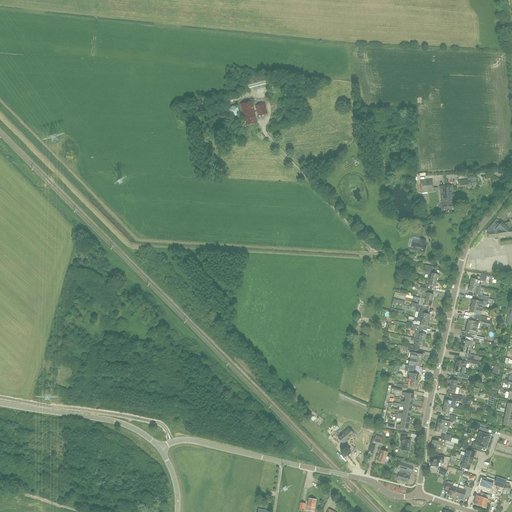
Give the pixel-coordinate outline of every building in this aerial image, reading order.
[(263,74),(246,79),(248,89),(266,84),(263,74)] [(252,101),(240,104),(246,126),(257,123),(256,117),(267,114),(265,104),(256,106),(257,112),(255,112),(252,101)] [(432,180),(420,181),(421,193),(433,192),(432,180)] [(447,204),(445,186),(439,187),(441,202),(442,202),(442,205),(441,205),(442,211),(449,211),(448,204),(447,204)] [(451,186),(445,186),(447,204),(448,204),(449,211),(455,210),(454,204),(453,204),(452,204),(452,201),(453,201),(451,186)] [(511,226),(511,223),(504,224),(503,225),(501,223),(499,221),(496,219),(486,231),(486,233),(487,233),(487,238),(493,237),(494,238),(495,240),(498,239),(498,237),(511,235),(511,226)] [(430,234),(428,226),(423,228),(419,229),(422,236),(425,235),(430,234)] [(424,253),(426,245),(425,245),(426,241),(420,239),(419,244),(413,242),(411,250),(424,253)] [(427,279),(430,280),(436,281),(438,275),(432,273),(433,267),(425,265),(423,271),(428,273),(427,279)] [(471,279),(470,285),(480,287),(481,287),(481,284),(477,283),(478,280),(471,279)] [(435,287),(436,281),(430,280),(428,285),(426,285),(426,286),(420,285),(418,284),(418,287),(432,290),(433,286),(435,287)] [(479,293),(480,287),(470,285),(469,291),(475,292),(479,293)] [(429,290),(432,291),(432,290),(418,287),(420,288),(419,290),(422,291),(420,298),(432,301),(433,295),(428,294),(428,293),(429,293),(429,290)] [(488,303),(488,300),(476,297),(475,301),(473,300),(471,306),(482,309),(483,303),(482,302),(482,301),(488,303)] [(430,307),(432,301),(420,298),(418,306),(416,305),(415,308),(428,310),(429,307),(430,307)] [(470,312),(480,315),(482,309),(471,306),(470,312)] [(430,315),(427,314),(428,311),(428,310),(415,308),(414,311),(418,311),(417,318),(415,318),(428,321),(430,315)] [(428,324),(428,321),(415,318),(414,321),(420,322),(419,325),(420,326),(427,327),(428,327),(429,326),(429,325),(429,324),(428,324)] [(467,326),(477,329),(479,322),(483,323),(487,324),(488,321),(474,318),(473,321),(468,320),(467,326)] [(475,333),(476,329),(477,329),(467,326),(465,333),(475,335),(477,335),(477,333),(475,333)] [(422,334),(422,330),(412,328),(411,331),(415,332),(414,338),(412,338),(425,341),(426,335),(422,334)] [(424,347),(425,341),(412,338),(412,341),(415,341),(414,345),(417,346),(424,347)] [(463,340),(461,347),(471,349),(472,343),(463,340)] [(419,350),(414,349),(406,347),(404,347),(403,350),(407,351),(411,352),(410,359),(421,361),(423,355),(418,354),(419,350)] [(470,354),(471,349),(461,347),(460,353),(465,354),(464,358),(481,361),(473,359),(474,356),(470,354)] [(480,365),(481,361),(464,358),(463,362),(457,360),(455,366),(465,368),(467,362),(480,365)] [(420,367),(421,361),(410,359),(408,366),(405,366),(405,368),(415,370),(416,366),(420,367)] [(464,375),(465,368),(455,366),(454,372),(464,375)] [(419,375),(415,374),(415,370),(405,368),(404,368),(400,367),(399,370),(409,372),(408,373),(407,379),(418,381),(419,375)] [(416,387),(418,381),(407,379),(407,380),(411,381),(410,386),(416,387)] [(451,380),(450,380),(450,381),(449,381),(449,382),(449,383),(450,383),(450,386),(456,388),(456,387),(460,388),(461,386),(457,385),(457,381),(451,380)] [(456,401),(461,402),(462,399),(452,397),(451,401),(445,400),(444,406),(454,408),(456,401)] [(409,421),(410,418),(399,416),(398,418),(401,419),(401,422),(410,424),(411,421),(409,421)] [(451,422),(446,421),(445,421),(438,420),(437,425),(447,428),(449,428),(450,426),(451,422)] [(410,426),(410,424),(401,422),(400,425),(397,425),(396,430),(404,431),(405,429),(408,429),(408,426),(410,426)] [(447,432),(447,428),(437,425),(436,432),(442,433),(441,439),(454,443),(457,444),(458,440),(451,438),(452,435),(446,434),(446,432),(447,432)] [(480,431),(477,439),(488,442),(488,441),(489,442),(490,437),(490,436),(484,434),(485,428),(479,426),(478,430),(480,431)] [(343,444),(354,435),(349,428),(338,438),(343,444)] [(408,436),(401,436),(397,435),(396,439),(400,440),(400,441),(402,441),(401,450),(409,451),(411,440),(407,440),(408,436)] [(452,449),(454,443),(441,439),(438,438),(438,441),(433,440),(431,448),(436,449),(437,445),(444,447),(452,449)] [(487,443),(488,442),(477,439),(476,442),(473,441),(471,447),(478,449),(479,446),(486,448),(486,447),(487,448),(488,443),(487,443)] [(467,450),(465,456),(473,459),(475,453),(469,451),(470,448),(465,446),(464,449),(467,450)] [(378,462),(384,464),(388,452),(381,450),(380,453),(378,457),(379,457),(378,462)] [(444,463),(444,456),(437,456),(437,459),(431,458),(430,466),(438,467),(438,463),(444,463)] [(471,465),(473,459),(465,456),(463,462),(471,465)] [(408,483),(413,466),(399,462),(397,468),(401,470),(400,473),(399,473),(397,480),(408,483)] [(469,471),(471,465),(463,462),(461,468),(469,471)] [(499,484),(503,485),(503,482),(508,483),(509,478),(500,476),(499,484)] [(482,479),(480,486),(492,490),(494,483),(482,479)] [(445,488),(445,490),(449,491),(448,495),(455,498),(458,488),(452,486),(453,483),(447,481),(445,488)] [(469,498),(472,488),(464,486),(463,490),(458,488),(455,498),(456,498),(457,499),(459,500),(460,499),(462,500),(464,496),(469,498)] [(477,496),(474,504),(486,508),(488,500),(486,499),(487,495),(481,493),(480,497),(477,496)] [(310,507),(315,508),(316,500),(309,499),(307,507),(308,507),(307,510),(310,511),(310,507)]
